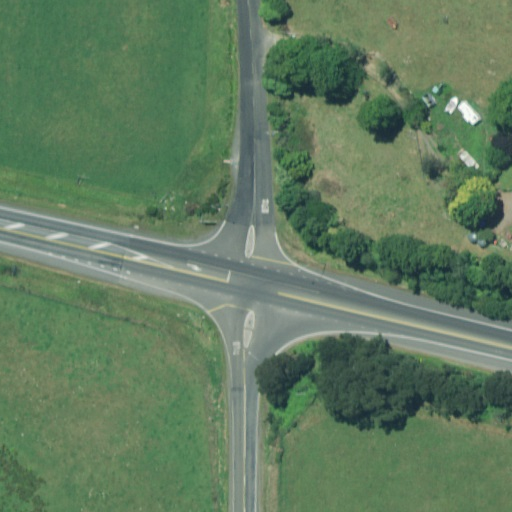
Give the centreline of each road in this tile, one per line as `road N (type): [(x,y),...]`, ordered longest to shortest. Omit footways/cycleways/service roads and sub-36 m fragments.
road 1 (unclassified): [(249,0),(256,68),(251,285)]
road 2 (trunk): [(251,285),(511,349)]
road 3 (trunk): [(0,225),(251,285)]
road 4 (secondary): [(251,285),(250,511)]
